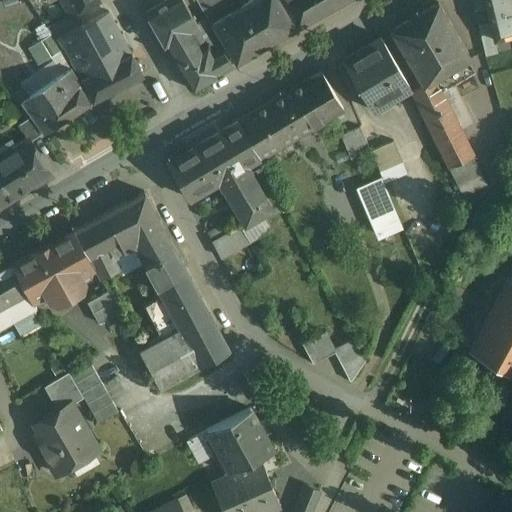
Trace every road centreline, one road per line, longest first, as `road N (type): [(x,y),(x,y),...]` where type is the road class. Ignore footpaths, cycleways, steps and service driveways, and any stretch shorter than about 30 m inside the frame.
road 1 (residential): [(511,481),(250,342),(142,147)]
road 2 (unknown): [(387,418),(511,176)]
road 3 (secondary): [(188,122),(399,0)]
road 4 (secondary): [(0,231),(142,147)]
road 5 (residential): [(120,0),(188,122)]
